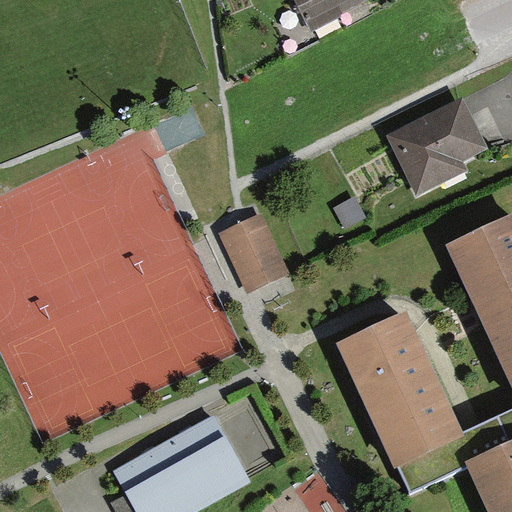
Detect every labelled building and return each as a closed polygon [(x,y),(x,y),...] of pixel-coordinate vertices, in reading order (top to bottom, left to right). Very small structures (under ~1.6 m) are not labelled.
[(292,0),(311,36),(337,22),(372,4),(369,0),(292,0)] [(415,201),(464,176),(454,156),(480,143),(456,96),(381,134),(415,201)] [(343,227),(361,219),(351,199),(333,207),(343,227)] [(511,391),(511,221),(507,211),(444,239),(511,391)] [(221,234),(247,297),(292,278),(266,215),(221,234)] [(391,459),(453,429),(395,308),(333,337),(391,459)] [(187,511),(251,478),(211,403),(105,459),(133,511),(187,511)] [(490,511),(511,511),(511,443),(467,465),(490,511)] [(313,511),(344,511),(322,474),(299,488),(313,511)]
